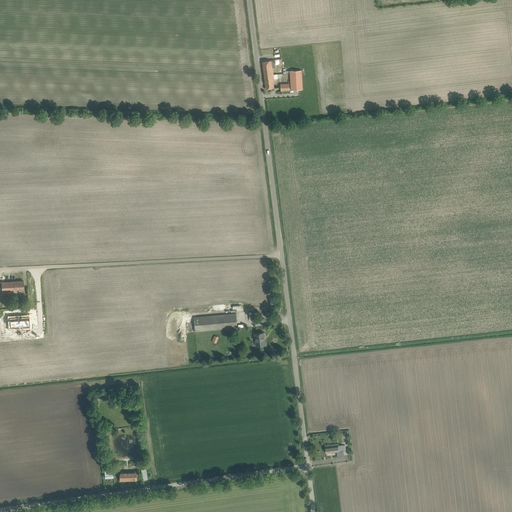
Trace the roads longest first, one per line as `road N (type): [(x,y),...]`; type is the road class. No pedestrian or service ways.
road 1 (unclassified): [(305,459),(249,0)]
road 2 (unclassified): [(305,459),(0,508)]
